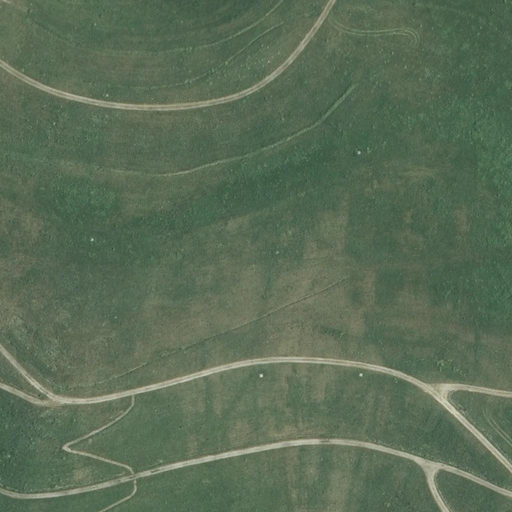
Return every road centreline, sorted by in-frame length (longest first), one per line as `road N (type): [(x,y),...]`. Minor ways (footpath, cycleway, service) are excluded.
road 1 (track): [(511,493),(372,446),(327,440),(60,494),(0,489)]
road 2 (track): [(0,349),(53,400),(87,402),(285,359),(353,363),(438,389)]
road 3 (track): [(328,0),(298,55),(249,91),(183,108),(103,105),(39,88),(0,63)]
